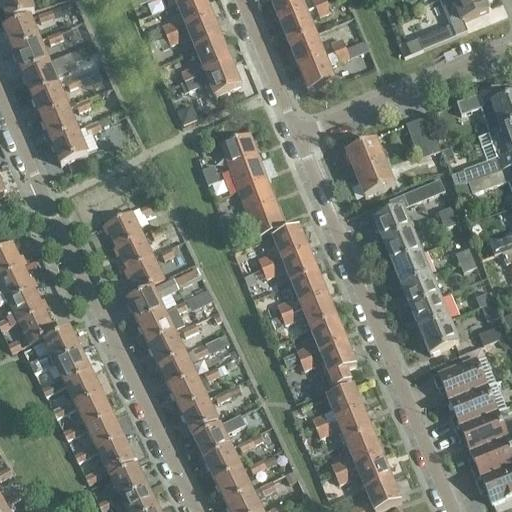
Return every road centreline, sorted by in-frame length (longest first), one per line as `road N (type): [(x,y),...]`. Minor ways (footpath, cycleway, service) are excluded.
road 1 (residential): [(0,92),(194,511)]
road 2 (residential): [(297,135),(453,511)]
road 3 (residential): [(297,135),(511,48)]
road 4 (residential): [(241,0),(297,135)]
